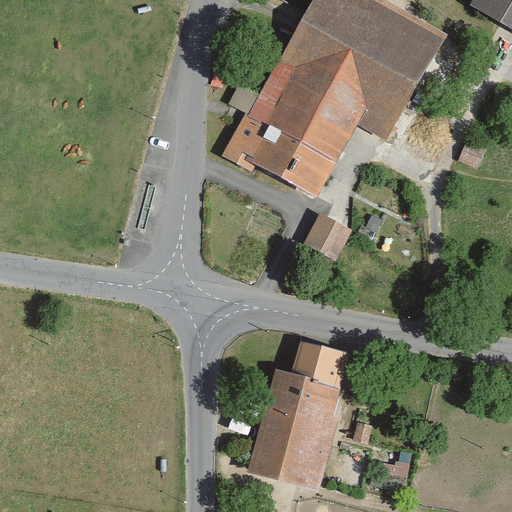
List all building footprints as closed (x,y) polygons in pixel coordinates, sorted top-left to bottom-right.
[(448,40),(379,0),(321,0),(251,122),(247,120),(231,150),(251,161),(268,132),(336,171),(362,126),(389,142),(448,40)] [(511,0),(479,0),(475,8),(511,29),(511,0)] [(268,132),(251,161),(319,201),(336,171),(268,132)] [(351,237),(320,220),(305,248),(337,265),(351,237)] [(290,377),(277,374),(270,408),(337,423),(352,359),(297,346),(290,377)] [(337,423),(270,408),(254,475),(321,491),(337,423)]
